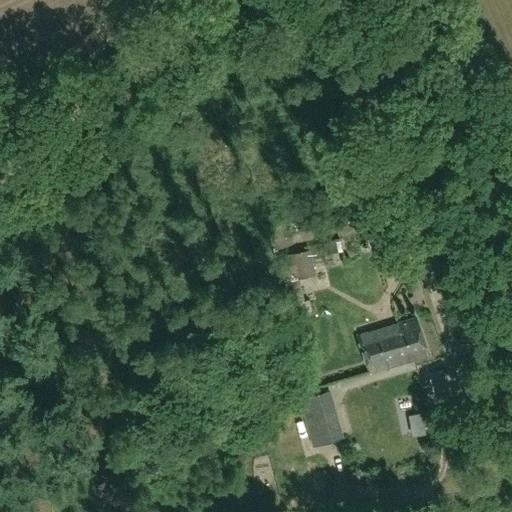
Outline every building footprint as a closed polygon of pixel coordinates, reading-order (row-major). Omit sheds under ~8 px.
[(301,231),(314,230),(313,221),(301,222),(301,231)] [(343,252),(340,241),(279,257),(290,300),(291,299),(295,314),(311,310),(309,303),(305,304),(299,279),(316,275),(312,259),(326,255),(327,256),(343,252)] [(417,319),(399,323),(405,342),(382,348),(388,368),(427,357),(417,319)] [(405,342),(399,323),(358,335),(369,373),(388,368),(382,348),(405,342)] [(299,399),(313,447),(344,437),(330,390),(299,399)]
